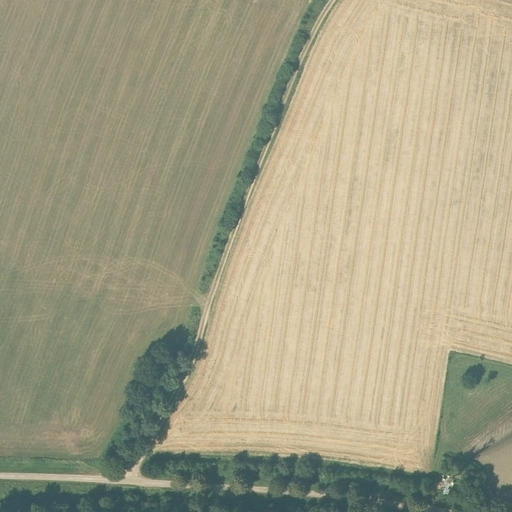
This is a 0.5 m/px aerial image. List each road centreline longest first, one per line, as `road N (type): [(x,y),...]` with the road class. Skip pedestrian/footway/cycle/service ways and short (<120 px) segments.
road 1 (track): [(131,480),(183,377),(276,113),(332,0)]
road 2 (unclassified): [(444,511),(262,487),(0,476)]
